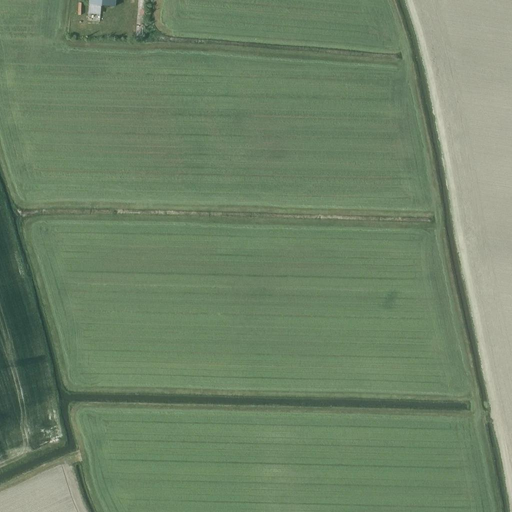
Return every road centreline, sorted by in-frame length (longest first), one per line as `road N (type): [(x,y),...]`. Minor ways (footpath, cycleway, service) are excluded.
road 1 (track): [(511,464),(441,99),(413,0)]
road 2 (track): [(480,415),(413,67),(392,0)]
